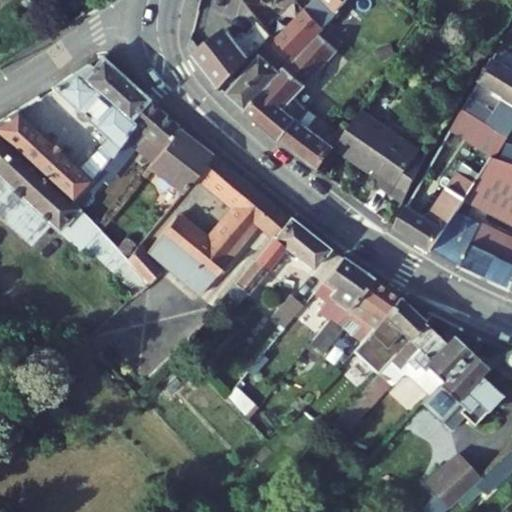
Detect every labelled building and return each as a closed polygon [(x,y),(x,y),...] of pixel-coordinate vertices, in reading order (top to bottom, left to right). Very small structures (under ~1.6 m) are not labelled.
[(323,0),(336,13),(347,0),(323,0)] [(305,11),(276,39),(294,59),(315,36),(322,28),(305,11)] [(200,49),(194,54),(222,90),(256,52),(272,36),(262,24),(249,35),(245,33),(237,40),(227,27),(200,49)] [(260,55),(226,94),(247,111),(294,59),(276,39),(273,35),(272,36),(256,52),(260,55)] [(294,59),(247,111),(282,141),(306,111),(294,99),(296,96),(336,54),(315,36),(294,59)] [(195,42),(189,48),(194,54),(200,49),(195,42)] [(475,60),(482,64),(486,57),(479,53),(475,60)] [(110,136),(118,143),(132,123),(128,119),(147,98),(102,57),(92,69),(88,65),(55,86),(77,107),(78,115),(84,120),(92,120),(110,136)] [(470,113),(509,137),(511,132),(511,69),(494,59),(480,81),(511,100),(511,103),(503,118),(477,102),(470,113)] [(296,96),(294,99),(306,111),(308,108),(296,96)] [(135,149),(152,162),(178,128),(180,125),(147,98),(128,119),(132,123),(118,143),(108,158),(97,173),(105,179),(113,168),(117,172),(135,149)] [(470,98),(463,108),(470,113),(477,102),(470,98)] [(306,111),(282,141),(321,170),(337,147),(344,136),(308,108),(306,111)] [(463,108),(450,131),(492,157),(496,158),(509,137),(470,113),(463,108)] [(17,109),(0,120),(0,134),(74,201),(89,184),(93,180),(97,173),(108,158),(97,149),(79,167),(17,109)] [(344,136),(337,147),(375,173),(382,178),(380,182),(406,199),(426,159),(418,154),(422,149),(362,110),(344,136)] [(149,166),(183,192),(197,174),(212,155),(178,128),(152,162),(149,166)] [(74,201),(0,134),(0,187),(2,189),(0,192),(0,215),(9,224),(28,204),(50,225),(79,252),(85,246),(100,229),(81,208),(74,201)] [(110,136),(97,149),(108,158),(118,143),(110,136)] [(225,164),(213,154),(212,155),(197,174),(209,184),(225,164)] [(476,182),(465,198),(511,223),(511,163),(496,158),(492,157),(476,182)] [(147,251),(199,294),(258,225),(272,238),(289,218),(225,164),(209,184),(237,207),(208,241),(176,215),(147,251)] [(409,205),(396,227),(432,249),(457,211),(465,198),(476,182),(458,171),(428,217),(409,205)] [(93,180),(89,184),(96,190),(105,179),(97,173),(93,180)] [(372,177),(380,182),(382,178),(375,173),(372,177)] [(89,184),(74,201),(81,208),(96,190),(89,184)] [(50,225),(28,204),(9,224),(32,245),(50,225)] [(511,237),(457,211),(432,249),(460,266),(511,291),(511,237)] [(272,238),(221,300),(233,310),(257,280),(262,285),(281,261),(280,253),(285,247),(313,269),(329,248),(290,217),(289,218),(272,238)] [(100,229),(85,246),(135,294),(148,283),(130,261),(127,258),(117,248),(106,236),(100,229)] [(126,236),(117,248),(127,258),(139,245),(126,236)] [(127,258),(130,261),(148,283),(160,272),(139,245),(127,258)] [(323,280),(314,291),(332,304),(335,299),(349,309),(373,277),(342,256),(323,280)] [(338,322),(344,326),(361,342),(400,296),(373,277),(349,309),(338,322)] [(284,328),(303,306),(290,295),(271,317),(284,328)] [(361,342),(354,350),(377,373),(425,320),(400,296),(361,342)] [(295,362),(292,365),(300,370),(306,363),(303,360),(315,345),(324,352),(344,326),(338,322),(331,316),(315,336),(294,362),(295,362)] [(377,373),(335,418),(344,426),(388,379),(392,382),(403,372),(410,374),(430,394),(469,352),(481,339),(465,330),(456,340),(453,337),(448,343),(441,336),(425,320),(377,373)] [(305,328),(285,354),(294,362),(315,336),(305,328)] [(446,331),(441,336),(448,343),(453,337),(446,331)] [(430,394),(422,402),(451,430),(464,415),(474,424),(503,394),(480,373),(485,367),(469,352),(430,394)] [(392,382),(388,379),(344,426),(348,430),(392,382)] [(313,397),(288,424),(303,438),(328,412),(313,397)] [(480,479),(475,483),(480,489),(486,494),(511,469),(511,448),(511,449),(480,479)] [(456,453),(427,480),(451,506),(457,500),(475,483),(480,479),(456,453)] [(475,483),(457,500),(463,505),(480,489),(475,483)]
